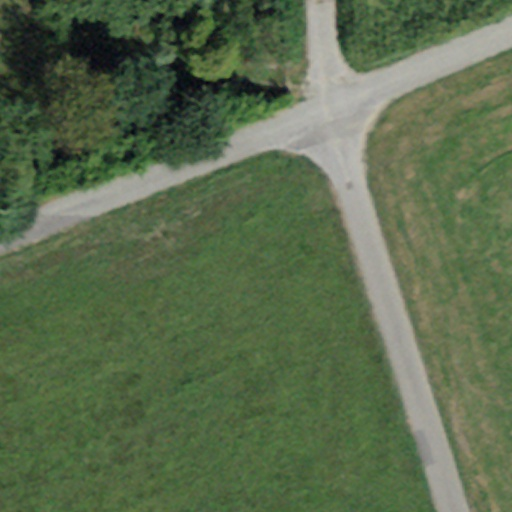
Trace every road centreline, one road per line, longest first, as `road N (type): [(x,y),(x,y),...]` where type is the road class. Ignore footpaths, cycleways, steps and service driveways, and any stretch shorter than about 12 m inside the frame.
road 1 (track): [(511,40),(0,246)]
road 2 (track): [(449,511),(326,117),(320,0)]
